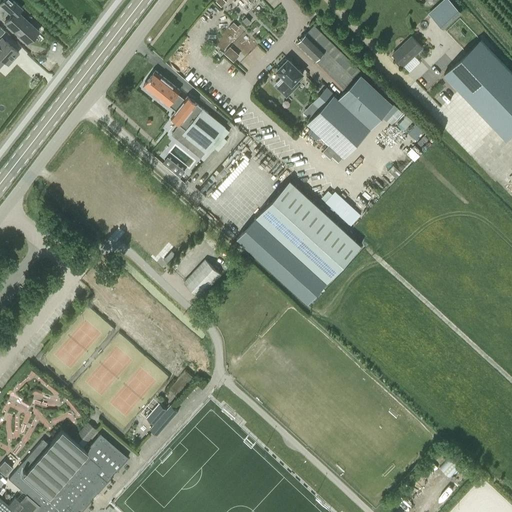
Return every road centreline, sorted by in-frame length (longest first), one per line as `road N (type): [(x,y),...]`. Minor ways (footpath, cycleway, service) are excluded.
road 1 (track): [(511,379),(135,35)]
road 2 (unclassified): [(0,215),(163,0)]
road 3 (track): [(254,257),(84,103)]
road 4 (secondary): [(0,179),(139,0)]
road 5 (unclassified): [(0,149),(114,0)]
